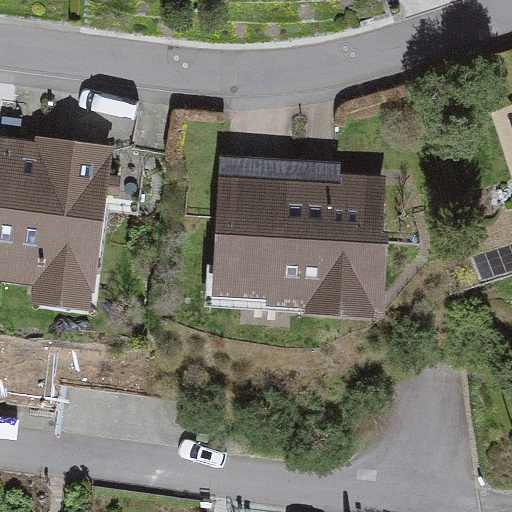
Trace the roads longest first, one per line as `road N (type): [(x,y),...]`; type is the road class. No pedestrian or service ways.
road 1 (residential): [(0,62),(263,103),(511,15)]
road 2 (residential): [(438,511),(0,445)]
